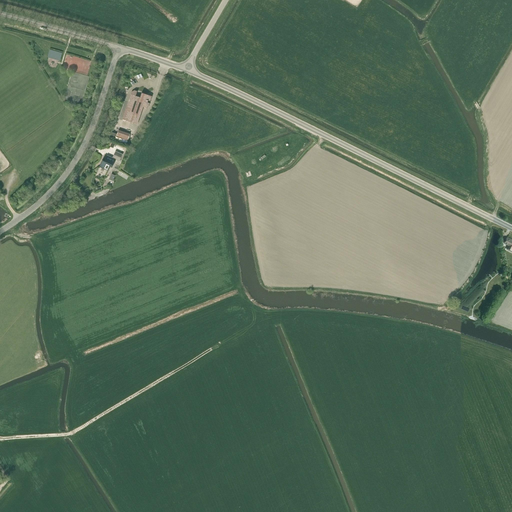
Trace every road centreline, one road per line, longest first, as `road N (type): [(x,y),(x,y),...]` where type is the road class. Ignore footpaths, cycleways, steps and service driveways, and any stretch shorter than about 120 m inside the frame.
road 1 (tertiary): [(511,228),(187,70)]
road 2 (tertiary): [(0,232),(75,160),(118,46)]
road 3 (tertiary): [(118,46),(0,13)]
